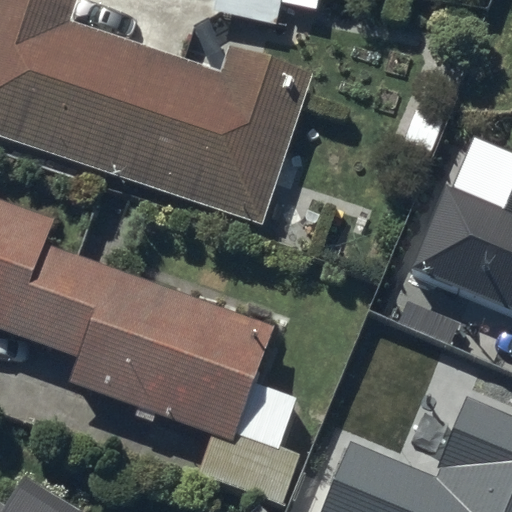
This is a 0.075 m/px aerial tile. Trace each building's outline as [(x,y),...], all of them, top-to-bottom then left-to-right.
[(78,8),(54,0),(0,0),(0,146),(106,184),(148,61),(71,32),(78,8)] [(282,0),(217,0),(213,21),(218,22),(276,33),(282,0)] [(320,0),(284,0),(282,14),(317,19),(320,0)] [(222,86),(148,61),(106,184),(263,236),(313,84),(229,60),(222,86)] [(511,226),(445,200),(409,288),(511,329),(511,226)] [(55,232),(0,213),(0,343),(46,360),(76,273),(44,263),(55,232)] [(76,273),(46,360),(78,372),(71,392),(235,449),(273,341),(76,273)] [(352,454),(328,511),(511,511),(511,423),(469,407),(436,488),(352,454)] [(61,511),(23,489),(8,511),(61,511)]
